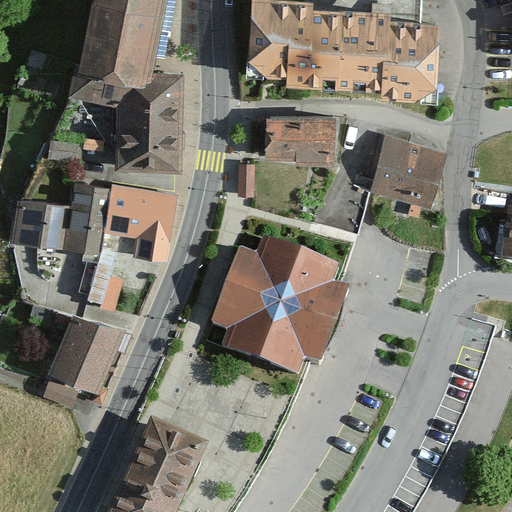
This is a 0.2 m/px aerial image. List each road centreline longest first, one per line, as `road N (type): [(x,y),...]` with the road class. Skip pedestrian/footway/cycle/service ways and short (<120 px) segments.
road 1 (tertiary): [(73,511),(206,195),(216,123),(212,0)]
road 2 (residential): [(466,294),(457,169),(477,28),(467,0)]
road 3 (residential): [(352,511),(448,312),(466,294)]
